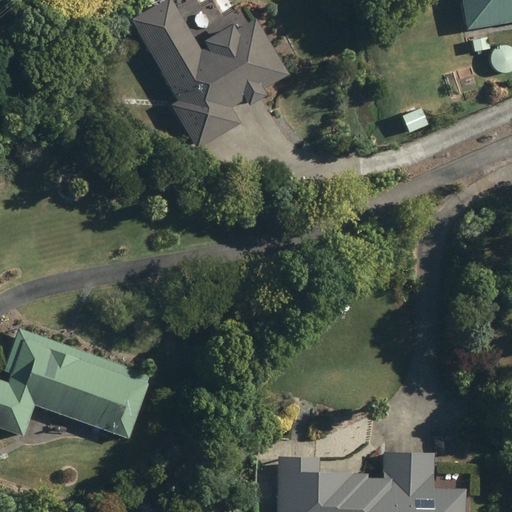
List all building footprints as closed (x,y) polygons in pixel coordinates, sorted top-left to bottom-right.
[(171,0),(163,0),(131,19),(178,100),(171,105),(196,148),(238,123),(228,106),(245,97),(249,103),(264,94),(260,88),(286,73),(254,25),(234,29),(232,24),(203,41),(207,47),(201,51),(171,0)] [(511,20),(511,0),(462,0),(467,28),(511,20)] [(333,32),(331,54),(341,55),(343,33),(333,32)] [(487,38),(472,40),(474,50),(488,47),(487,38)] [(0,380),(0,427),(21,435),(33,404),(127,438),(146,383),(144,383),(147,375),(17,328),(3,369),(11,372),(7,383),(0,380)] [(363,478),(363,473),(316,472),(316,458),(277,457),(276,511),(463,511),(464,489),(431,489),(432,453),(383,452),(383,479),(363,478)]
